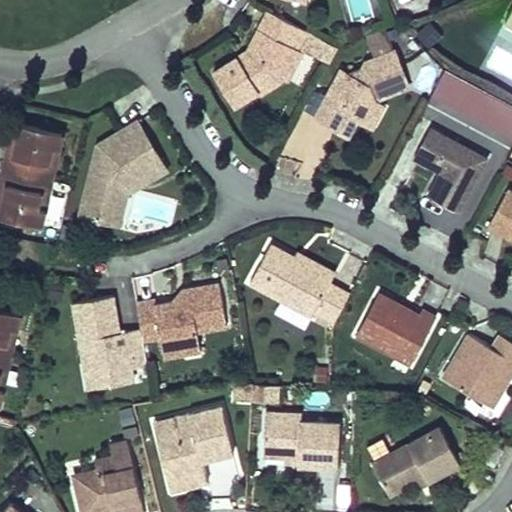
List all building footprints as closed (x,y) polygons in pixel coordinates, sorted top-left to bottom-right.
[(302,28),(269,10),(250,46),(213,71),(235,103),(257,88),(260,92),(281,80),(296,51),(301,42),(295,39),(302,28)] [(420,43),(429,34),(418,24),(410,32),(420,43)] [(367,35),(375,58),(366,62),(356,80),(341,72),(317,117),(350,134),(358,119),(364,122),(376,101),(409,88),(395,51),(395,52),(386,27),(367,35)] [(307,30),(302,28),(295,39),(301,42),(307,30)] [(330,60),(337,47),(320,37),(313,50),(330,60)] [(288,83),(302,54),(296,51),(281,80),(288,83)] [(511,136),(511,103),(443,69),(429,96),(511,136)] [(384,106),(376,101),(364,122),(373,127),(384,106)] [(19,138),(23,122),(15,121),(11,136),(19,138)] [(11,136),(4,167),(45,177),(52,147),(60,149),(64,132),(23,122),(19,138),(11,136)] [(164,172),(136,123),(108,139),(112,146),(96,155),(81,213),(101,219),(124,204),(127,194),(130,181),(136,182),(145,177),(147,182),(164,172)] [(452,140),(432,128),(415,157),(435,169),(437,164),(444,168),(441,173),(429,195),(456,211),(486,159),(469,150),(452,140)] [(475,138),(458,129),(452,140),(469,150),(475,138)] [(52,147),(45,177),(53,178),(60,149),(52,147)] [(444,168),(437,164),(435,169),(441,173),(444,168)] [(45,177),(4,167),(0,184),(0,198),(5,200),(1,215),(42,225),(46,208),(38,206),(45,177)] [(53,178),(45,177),(38,206),(46,208),(53,178)] [(145,177),(136,182),(130,181),(127,194),(147,182),(145,177)] [(511,190),(509,188),(489,225),(511,237),(511,190)] [(119,223),(124,204),(101,219),(119,223)] [(332,277),(296,256),(271,243),(251,281),(312,315),(316,308),(336,320),(351,293),(330,281),(332,277)] [(335,271),(298,251),(296,256),(332,277),(335,271)] [(229,326),(221,283),(184,290),(187,305),(179,307),(172,301),(158,304),(138,308),(142,327),(144,341),(161,338),(163,348),(165,358),(201,351),(200,342),(198,331),(229,326)] [(187,305),(184,290),(172,301),(179,307),(187,305)] [(419,313),(380,292),(356,335),(408,363),(432,320),(434,315),(422,308),(419,313)] [(156,296),(137,300),(138,308),(158,304),(156,296)] [(119,333),(113,297),(75,303),(89,387),(117,382),(116,370),(148,366),(144,341),(142,327),(125,330),(127,344),(116,346),(114,334),(119,333)] [(0,356),(3,357),(10,327),(18,329),(22,312),(0,307),(0,356)] [(10,327),(3,357),(11,359),(18,329),(10,327)] [(511,357),(492,346),(491,346),(469,333),(443,377),(494,406),(502,392),(498,384),(502,377),(509,380),(511,374),(511,357)] [(511,342),(498,335),(492,346),(511,357),(511,342)] [(11,359),(3,357),(0,370),(0,387),(4,388),(11,359)] [(148,366),(116,370),(117,382),(150,377),(148,366)] [(509,380),(502,377),(498,384),(502,392),(509,380)] [(252,400),(253,383),(237,386),(236,399),(252,400)] [(258,399),(277,402),(280,387),(261,384),(258,399)] [(220,402),(172,414),(175,423),(155,429),(168,481),(205,472),(205,471),(201,459),(232,451),(220,402)] [(298,408),(262,407),(259,452),(295,453),(295,460),(305,461),(338,462),(339,418),(298,416),(298,408)] [(175,423),(172,414),(152,419),(155,429),(175,423)] [(459,462),(439,425),(372,461),(389,492),(411,480),(424,473),(427,479),(459,462)] [(145,511),(127,440),(108,445),(111,456),(94,461),(96,471),(82,474),(74,487),(80,511),(116,511),(115,503),(123,501),(125,510),(125,511),(145,511)] [(503,448),(493,443),(484,460),(494,465),(503,448)] [(205,472),(168,481),(171,491),(193,485),(207,482),(205,472)] [(427,479),(424,473),(411,480),(414,486),(427,479)] [(31,511),(16,498),(2,511),(31,511)] [(117,511),(125,510),(123,501),(115,503),(116,511),(117,511)]
